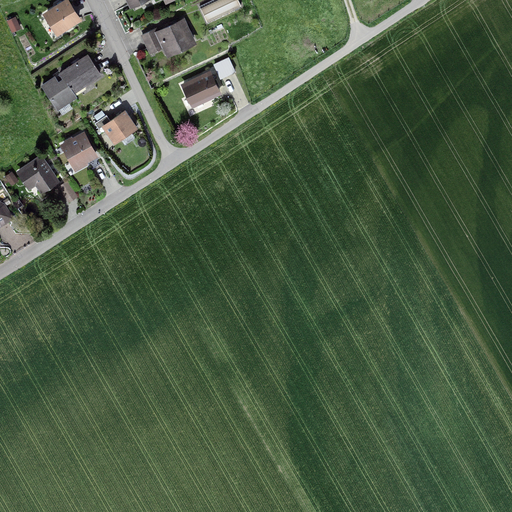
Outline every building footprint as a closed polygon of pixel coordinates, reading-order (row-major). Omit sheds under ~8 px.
[(76,0),(73,0),(51,16),(66,39),(91,22),(76,0)] [(155,0),(130,0),(136,12),(157,2),(155,0)] [(239,0),(214,0),(200,7),(210,27),(244,11),(239,0)] [(190,18),(144,39),(152,57),(168,50),(173,61),(204,48),(190,18)] [(76,91),(100,76),(89,58),(65,73),(76,91)] [(229,58),(215,63),(221,77),(235,71),(229,58)] [(211,70),(181,84),(194,110),(223,96),(211,70)] [(69,101),(55,80),(44,86),(58,108),(69,101)] [(131,111),(108,127),(123,148),(146,131),(131,111)] [(89,131),(65,146),(80,171),(104,157),(89,131)] [(44,155),(20,171),(33,192),(40,187),(42,190),(60,179),(44,155)] [(69,182),(60,187),(69,202),(77,197),(69,182)] [(0,237),(19,225),(10,205),(0,201),(0,237)]
